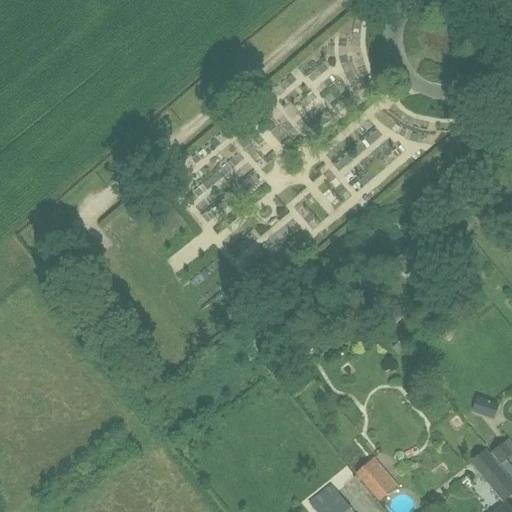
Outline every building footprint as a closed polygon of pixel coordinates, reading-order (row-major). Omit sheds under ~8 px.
[(482,177),(471,187),(479,198),(491,188),(482,177)] [(132,219),(146,208),(139,200),(125,212),(132,219)] [(432,256),(461,232),(451,220),(422,244),(432,256)] [(472,413),(495,421),(500,405),(478,397),(472,413)] [(511,466),(506,459),(511,455),(503,444),(492,454),(500,464),(511,478),(511,466)] [(503,504),(511,496),(511,481),(487,450),(470,463),(503,504)] [(373,459),(355,475),(380,504),(397,487),(373,459)] [(315,511),(352,511),(331,486),(309,504),(315,511)]
